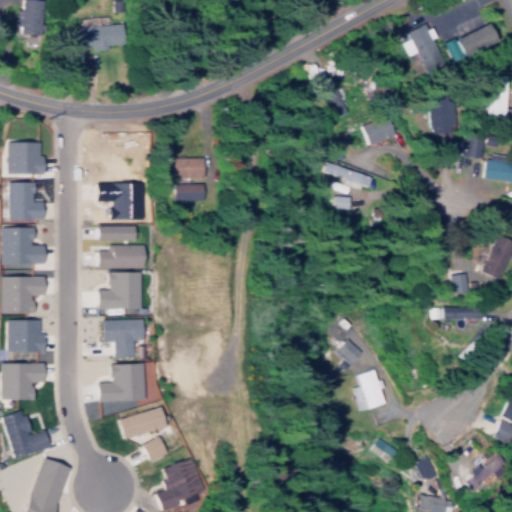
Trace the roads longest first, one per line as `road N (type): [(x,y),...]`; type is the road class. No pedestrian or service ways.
road 1 (tertiary): [(373,0),(275,56),(174,99),(102,107),(0,87)]
road 2 (residential): [(63,103),(60,382),(74,435),(100,485)]
road 3 (residential): [(432,407),(467,388),(511,317)]
